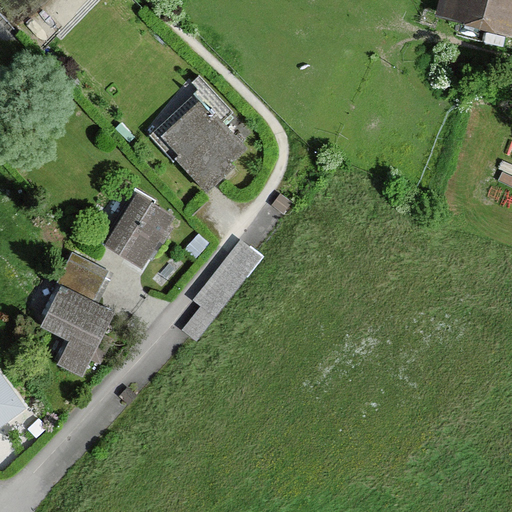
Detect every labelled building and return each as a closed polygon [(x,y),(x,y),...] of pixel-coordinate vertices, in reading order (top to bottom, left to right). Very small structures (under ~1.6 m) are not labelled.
[(511,0),(436,0),(431,22),(511,41),(511,0)] [(153,141),(201,193),(228,168),(225,165),(239,151),(194,103),(153,141)] [(168,217),(129,194),(99,246),(137,269),(168,217)] [(179,333),(194,345),(260,261),(237,244),(190,304),(197,310),(179,333)] [(106,274),(66,256),(32,332),(60,345),(50,366),(80,379),(109,315),(91,307),(106,274)] [(0,430),(21,415),(0,387),(0,430)]
